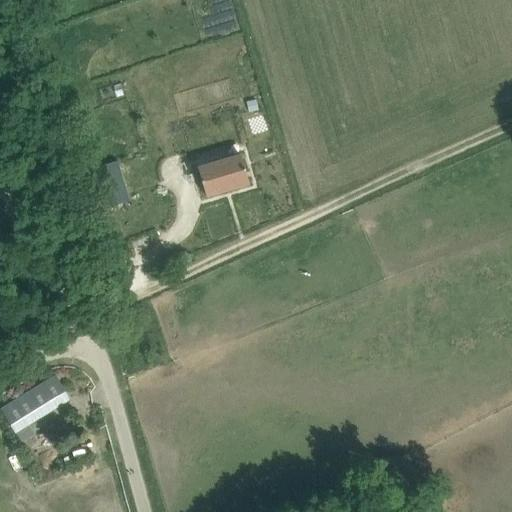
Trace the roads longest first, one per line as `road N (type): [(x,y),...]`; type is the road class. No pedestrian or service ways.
road 1 (track): [(86,331),(115,305),(511,126)]
road 2 (unclassified): [(146,511),(107,375),(86,331)]
road 3 (track): [(0,174),(86,331)]
